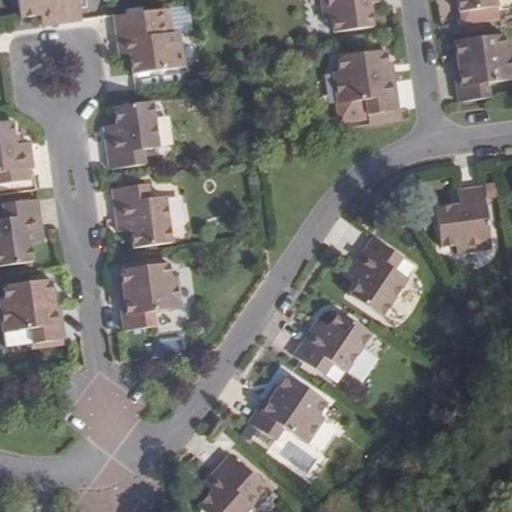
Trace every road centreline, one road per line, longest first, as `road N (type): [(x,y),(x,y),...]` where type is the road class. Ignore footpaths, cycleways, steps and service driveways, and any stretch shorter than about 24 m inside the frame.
road 1 (residential): [(426,149),(399,152),(306,229),(166,439),(104,456)]
road 2 (residential): [(52,76),(104,456)]
road 3 (residential): [(406,0),(426,149)]
